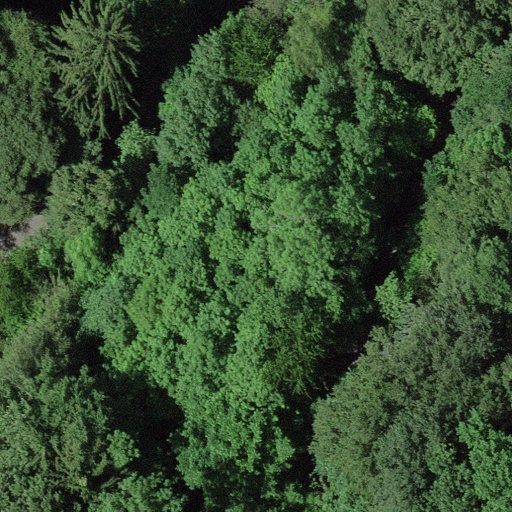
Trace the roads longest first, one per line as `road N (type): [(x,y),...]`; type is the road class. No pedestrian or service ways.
road 1 (unclassified): [(511,62),(468,130),(339,444),(293,511)]
road 2 (unclassified): [(0,259),(312,0)]
